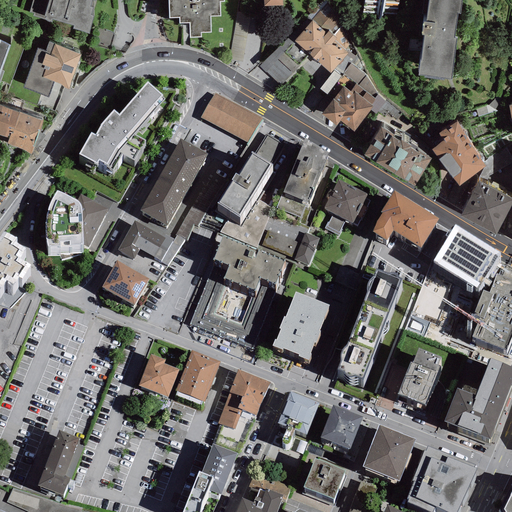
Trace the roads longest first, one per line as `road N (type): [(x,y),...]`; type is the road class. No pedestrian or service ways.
road 1 (secondary): [(511,254),(213,72)]
road 2 (residential): [(213,72),(83,304)]
road 3 (residential): [(284,384),(501,466)]
road 4 (secondary): [(150,58),(93,91),(0,210)]
road 5 (residential): [(284,384),(83,304)]
road 6 (unknown): [(29,493),(80,346),(83,304)]
road 7 (residential): [(226,511),(284,384)]
